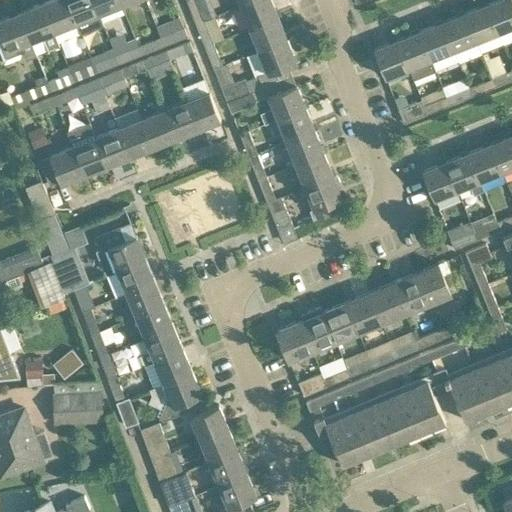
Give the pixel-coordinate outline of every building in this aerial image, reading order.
[(67,0),(49,0),(43,3),(54,31),(77,22),(67,0)] [(104,24),(99,13),(94,0),(67,0),(77,22),(81,33),(104,24)] [(94,0),(99,13),(122,4),(120,0),(94,0)] [(205,20),(205,19),(197,0),(187,0),(196,23),(205,20)] [(278,15),(272,0),(251,0),(242,4),(251,26),(278,15)] [(511,25),(511,0),(494,0),(488,2),(499,31),(511,25)] [(488,2),(466,11),(477,40),(499,31),(488,2)] [(60,46),(54,31),(43,3),(20,12),(32,40),(42,36),(47,48),(48,50),(60,46)] [(466,11),(443,21),(454,49),(477,40),(466,11)] [(0,51),(5,63),(23,56),(25,59),(37,54),(36,53),(32,40),(20,12),(0,19),(0,51)] [(278,15),(251,26),(260,49),(287,38),(278,15)] [(205,20),(196,23),(205,45),(214,41),(205,20)] [(443,21),(420,30),(432,58),(436,69),(459,60),(454,49),(443,21)] [(169,42),(188,35),(184,27),(162,36),(165,44),(169,42)] [(420,30),(398,39),(409,67),(414,79),(436,70),(432,58),(420,30)] [(162,36),(139,45),(138,45),(142,53),(165,44),(162,36)] [(119,62),(142,53),(138,45),(139,45),(136,37),(112,47),(119,62)] [(287,38),(260,49),(269,71),(246,81),(244,77),(222,87),(227,100),(252,90),(289,75),(286,66),(297,61),(287,38)] [(398,39),(374,48),(386,76),(409,67),(398,39)] [(170,58),(175,56),(193,49),(190,41),(167,50),(170,58)] [(205,45),(211,60),(214,68),(223,65),(220,56),(214,41),(205,45)] [(89,56),(95,72),(119,62),(112,47),(89,56)] [(511,70),(506,73),(497,47),(483,53),(493,78),(496,86),(511,79),(511,70)] [(170,58),(167,50),(144,59),(147,67),(154,65),(170,58)] [(67,65),(73,81),(95,72),(89,56),(67,65)] [(144,59),(121,68),(125,77),(147,67),(144,59)] [(59,76),(48,81),(51,89),(73,81),(67,65),(56,69),(59,76)] [(99,77),(106,94),(128,85),(125,77),(121,68),(99,77)] [(265,123),(277,118),(306,107),(297,83),(293,85),(289,75),(252,90),(256,101),(268,96),(272,108),(261,112),(265,123)] [(106,94),(99,77),(77,86),(80,95),(79,95),(82,103),(106,94)] [(450,104),(473,95),(470,87),(469,88),(465,78),(444,87),(447,94),(450,104)] [(470,87),(473,95),(496,86),(493,78),(470,87)] [(25,90),(11,96),(10,96),(13,103),(12,104),(14,109),(30,103),(29,98),(51,89),(48,81),(25,90)] [(77,86),(54,95),(58,104),(79,95),(80,95),(77,86)] [(10,96),(11,96),(8,89),(7,90),(0,92),(0,93),(5,106),(12,104),(13,103),(10,96)] [(187,100),(198,128),(221,118),(210,90),(187,100)] [(427,113),(450,104),(447,94),(424,104),(427,113)] [(34,113),(58,104),(54,95),(31,104),(30,103),(34,113)] [(424,104),(422,99),(398,108),(404,122),(427,113),(424,104)] [(198,128),(187,100),(164,109),(175,137),(198,128)] [(277,118),(286,141),(315,129),(306,107),(277,118)] [(141,118),(153,146),(175,137),(164,109),(141,118)] [(119,127),(130,155),(153,146),(141,118),(119,127)] [(96,136),(95,136),(90,122),(68,132),(74,145),(85,173),(107,164),(96,136)] [(34,149),(49,144),(42,126),(27,132),(34,149)] [(119,127),(96,136),(107,164),(130,155),(119,127)] [(254,144),(248,129),(240,133),(246,148),(254,144)] [(286,141),(296,163),(324,152),(315,129),(286,141)] [(511,134),(491,142),(503,170),(511,166),(511,134)] [(491,142),(469,151),(480,179),(503,170),(491,142)] [(50,155),(39,160),(49,184),(60,180),(61,182),(85,173),(74,145),(50,155)] [(484,189),(480,179),(469,151),(446,160),(457,188),(470,183),(474,193),(484,189)] [(257,152),(249,156),(255,170),(263,167),(257,152)] [(296,163),(305,186),(333,174),(324,152),(296,163)] [(446,160),(423,170),(434,198),(457,188),(446,160)] [(336,175),(334,176),(333,174),(305,186),(310,199),(318,217),(332,211),(329,203),(343,198),(338,185),(340,184),(340,181),(338,176),(336,175)] [(266,175),(258,178),(264,193),(272,190),(266,175)] [(27,187),(41,220),(56,214),(42,181),(27,187)] [(291,218),(283,200),(282,196),(281,195),(276,197),(275,197),(267,201),(277,224),(290,219),(291,218)] [(500,229),(511,224),(511,214),(497,221),(500,229)] [(478,238),(500,229),(497,221),(474,230),(478,238)] [(474,230),(466,233),(462,224),(447,229),(450,236),(451,239),(454,248),(473,240),(478,238),(474,230)] [(81,225),(64,232),(70,246),(75,244),(87,240),(81,225)] [(97,252),(106,274),(146,258),(136,234),(125,239),(120,227),(97,237),(102,250),(97,252)] [(511,231),(503,235),(507,245),(511,243),(511,349),(448,376),(445,367),(425,375),(426,379),(326,420),(324,415),(314,419),(320,434),(329,430),(343,464),(361,456),(359,451),(366,448),(368,453),(387,446),(385,441),(392,438),(394,443),(412,435),(410,430),(417,427),(419,432),(438,424),(436,420),(443,417),(445,422),(446,421),(435,396),(453,389),(466,420),(484,412),(482,407),(489,404),(491,409),(510,401),(508,397),(511,394),(511,231)] [(64,235),(49,241),(54,252),(69,246),(64,235)] [(466,251),(470,262),(480,286),(488,283),(479,261),(492,256),(486,242),(466,251)] [(70,246),(50,254),(65,290),(89,281),(75,244),(70,246)] [(31,268),(31,269),(52,261),(51,261),(44,263),(36,245),(0,259),(0,263),(6,278),(31,268)] [(155,280),(146,258),(106,274),(115,296),(126,291),(127,292),(155,280)] [(52,261),(31,269),(45,304),(65,296),(52,261)] [(439,262),(415,272),(427,302),(451,292),(439,262)] [(415,272),(392,282),(404,311),(427,302),(415,272)] [(165,303),(155,280),(127,292),(136,315),(165,303)] [(369,291),(381,321),(404,311),(392,282),(369,291)] [(490,312),(499,309),(497,305),(511,301),(509,298),(495,299),(488,283),(480,286),(490,312)] [(83,284),(74,288),(82,311),(91,307),(83,284)] [(346,300),(359,330),(381,321),(369,291),(346,300)] [(336,339),(359,330),(346,300),(324,310),(336,339)] [(145,337),(174,325),(165,303),(136,315),(145,337)] [(324,310),(322,310),(320,305),(306,311),(308,316),(303,318),(301,319),(313,349),(317,348),(336,339),(324,310)] [(82,311),(91,334),(100,331),(91,307),(82,311)] [(506,327),(499,309),(490,312),(498,331),(506,327)] [(289,359),(313,349),(301,319),(277,329),(289,359)] [(438,329),(442,338),(466,328),(462,319),(438,329)] [(174,325),(145,337),(151,350),(141,354),(145,364),(155,360),(183,348),(174,325)] [(0,378),(20,377),(1,326),(0,326),(0,378)] [(490,334),(487,326),(471,332),(474,341),(490,334)] [(419,347),(442,338),(438,329),(416,339),(419,347)] [(91,334),(100,357),(109,353),(100,331),(91,334)] [(467,344),(463,335),(447,342),(450,351),(467,344)] [(396,357),(419,347),(416,339),(393,348),(396,357)] [(443,354),(439,345),(427,350),(422,353),(425,361),(430,359),(443,354)] [(192,370),(183,348),(155,360),(164,382),(192,370)] [(373,366),(396,357),(393,348),(370,358),(373,366)] [(109,353),(100,357),(108,379),(117,375),(109,353)] [(425,361),(422,353),(417,355),(420,363),(425,361)] [(420,363),(417,355),(399,362),(403,370),(420,363)] [(351,375),(373,366),(370,358),(348,367),(351,375)] [(25,361),(27,385),(56,383),(55,375),(43,376),(42,359),(25,361)] [(379,380),(395,374),(392,365),(375,372),(379,380)] [(332,383),(351,375),(348,367),(324,377),(328,385),(332,383)] [(196,406),(192,398),(202,394),(192,370),(164,382),(169,395),(159,418),(163,420),(179,413),(196,406)] [(304,395),(327,385),(328,385),(324,377),(322,371),(298,381),(304,395)] [(117,375),(108,379),(117,402),(129,397),(126,398),(117,375)] [(371,383),(368,375),(351,382),(355,390),(371,383)] [(347,393),(344,385),(340,386),(328,391),(331,400),(344,395),(347,393)] [(102,396),(106,396),(104,389),(54,392),(56,422),(103,419),(102,396)] [(319,405),(324,403),(320,394),(306,400),(312,414),(321,410),(319,405)] [(139,421),(129,397),(117,402),(126,426),(139,421)] [(192,415),(201,439),(229,427),(219,404),(192,415)] [(44,457),(36,433),(26,406),(0,415),(0,471),(1,474),(45,458),(44,457)] [(140,428),(151,457),(169,450),(158,421),(140,428)] [(238,450),(229,427),(201,439),(210,461),(238,450)] [(151,457),(160,482),(179,475),(169,450),(151,457)] [(238,450),(210,461),(219,484),(247,472),(238,450)] [(188,497),(195,494),(186,472),(179,475),(164,480),(160,482),(169,504),(186,498),(188,497)] [(249,498),(257,495),(247,472),(219,484),(229,506),(221,509),(222,511),(221,511),(253,511),(255,511),(249,498)] [(511,511),(511,483),(501,488),(505,498),(504,499),(509,511),(511,511)] [(91,511),(85,496),(67,503),(68,507),(67,507),(55,511),(54,511),(49,501),(34,507),(22,511),(91,511)] [(169,504),(171,511),(193,511),(188,497),(186,498),(169,504)]
